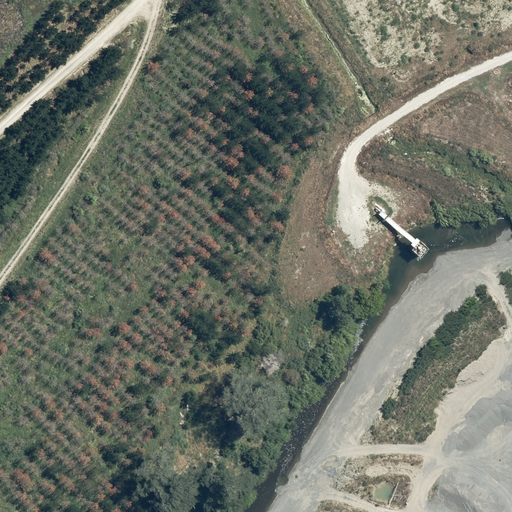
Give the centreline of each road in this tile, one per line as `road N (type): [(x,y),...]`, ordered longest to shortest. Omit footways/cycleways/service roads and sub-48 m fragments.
road 1 (track): [(158,0),(133,79),(0,280)]
road 2 (track): [(0,125),(142,0)]
